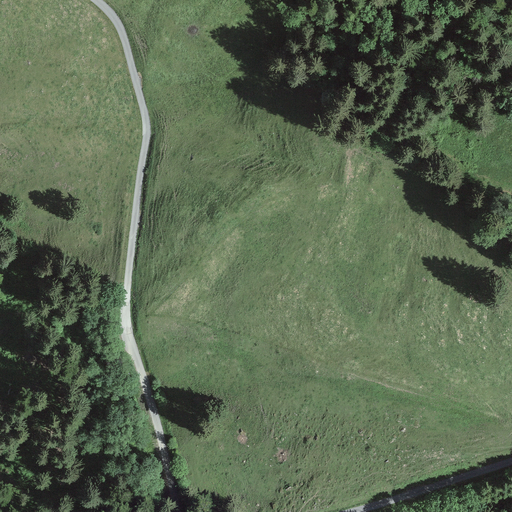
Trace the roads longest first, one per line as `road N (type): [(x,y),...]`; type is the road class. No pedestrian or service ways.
road 1 (unclassified): [(95,0),(122,33),(145,118),(126,302),(175,511)]
road 2 (unclassified): [(351,511),(511,460)]
